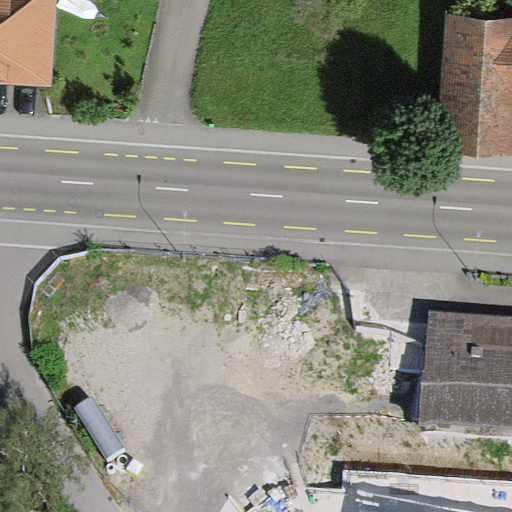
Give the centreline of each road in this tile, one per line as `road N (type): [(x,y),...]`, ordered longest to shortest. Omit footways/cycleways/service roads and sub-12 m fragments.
road 1 (primary): [(0,185),(511,218)]
road 2 (residential): [(95,511),(0,359)]
